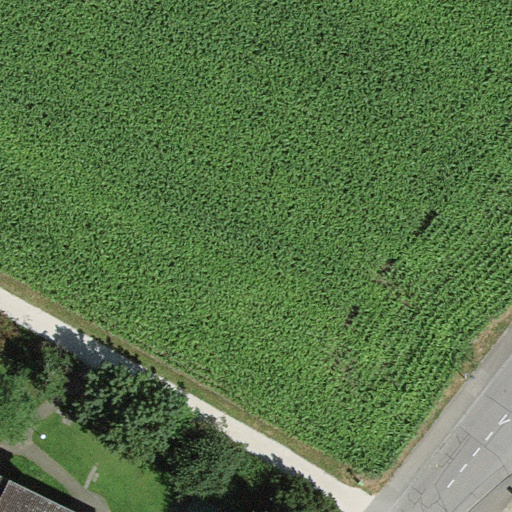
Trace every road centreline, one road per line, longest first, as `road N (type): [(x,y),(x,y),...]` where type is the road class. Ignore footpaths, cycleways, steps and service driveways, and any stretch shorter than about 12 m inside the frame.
road 1 (track): [(372,511),(0,301)]
road 2 (residential): [(421,511),(511,401)]
